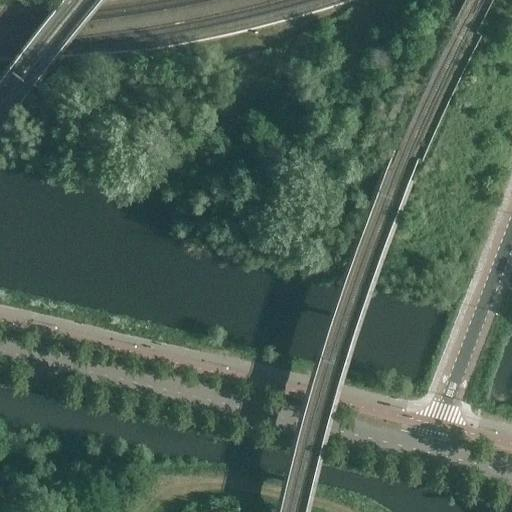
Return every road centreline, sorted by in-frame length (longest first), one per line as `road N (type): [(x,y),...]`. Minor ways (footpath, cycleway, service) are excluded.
road 1 (unclassified): [(424,451),(0,351)]
road 2 (track): [(146,511),(160,495),(194,483),(240,485),(345,511)]
